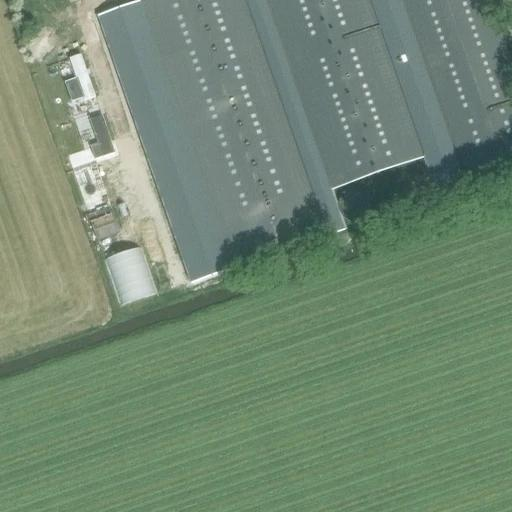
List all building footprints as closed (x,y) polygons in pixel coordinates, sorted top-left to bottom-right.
[(138,0),(144,18),(183,129),(232,271),(344,232),(331,191),(263,0),(138,0)] [(263,0),(331,191),(424,158),(369,0),(263,0)] [(400,0),(467,191),(511,174),(511,65),(489,0),(400,0)] [(144,18),(139,3),(95,18),(188,287),(232,271),(183,129),(144,18)] [(360,222),(367,218),(371,213),(372,207),(372,200),(369,195),(362,189),(354,188),(346,191),(340,197),(337,205),(339,213),(344,219),(352,223),(360,222)]
